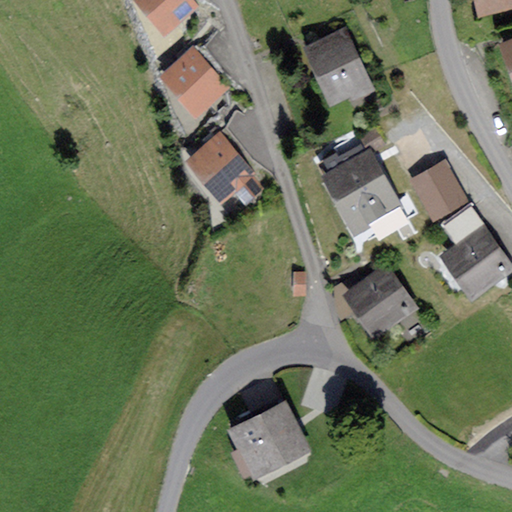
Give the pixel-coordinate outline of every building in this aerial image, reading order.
[(145,0),(166,24),(190,3),(187,0),(145,0)] [(344,37),(315,50),(334,93),(363,79),(344,37)] [(194,55),(170,75),(197,106),(221,85),(216,79),(224,72),(199,42),(189,50),(194,55)] [(220,140),(196,160),(222,191),(247,171),(239,161),(248,154),(226,127),(216,135),(220,140)] [(374,130),(363,136),(371,150),(383,144),(374,130)] [(339,152),(322,162),(332,179),(335,178),(359,222),(392,204),(354,136),(336,146),(339,152)] [(444,168),(418,183),(435,211),(461,196),(444,168)] [(482,233),(451,255),(475,287),(505,266),(482,233)] [(385,272),(355,293),(377,326),(408,305),(385,272)] [(236,453),(246,472),(300,444),(282,408),(256,420),(253,414),(230,425),(243,449),(236,453)]
